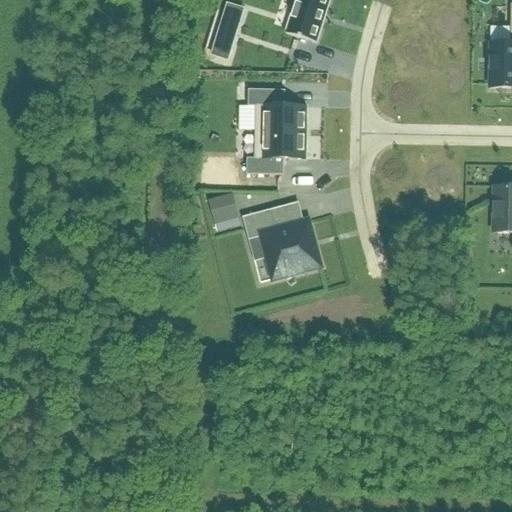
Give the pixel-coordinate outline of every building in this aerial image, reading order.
[(296,0),(287,32),(317,42),(330,0),(296,0)] [(491,43),(490,89),(511,89),(511,4),(511,43),(491,43)] [(222,26),(212,56),(228,61),(237,30),(222,26)] [(248,91),(248,107),(256,107),(255,134),(307,135),(307,109),(285,109),(285,92),(248,91)] [(247,160),(247,176),(284,177),(284,161),(306,161),(307,135),(255,134),(255,160),(247,160)] [(511,189),(494,189),(494,235),(511,235),(511,189)] [(320,268),(308,223),(287,229),(281,209),(243,219),(249,242),(263,239),(274,281),(320,268)]
